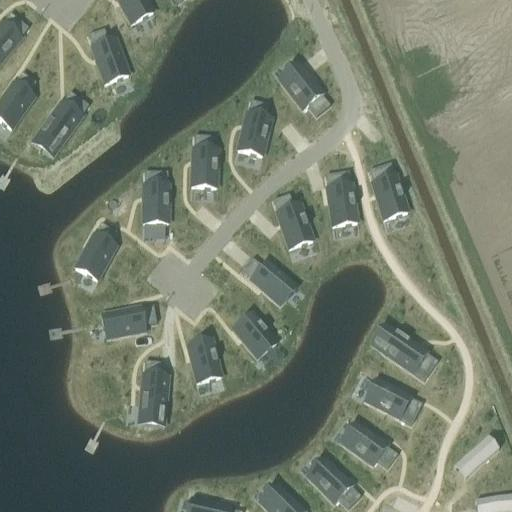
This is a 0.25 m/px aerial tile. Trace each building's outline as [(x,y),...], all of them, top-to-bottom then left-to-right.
[(115,0),(118,5),(131,27),(152,15),(143,0),(115,0)] [(0,26),(0,64),(19,42),(18,41),(27,31),(9,16),(1,27),(0,26)] [(103,32),(87,38),(91,51),(95,64),(104,87),(127,79),(114,43),(107,45),(103,32)] [(297,68),(278,83),(302,113),(307,109),(315,120),(329,109),(320,98),(321,98),(314,89),(311,86),(310,85),(297,68)] [(6,96),(0,103),(0,125),(10,132),(32,101),(27,97),(35,86),(21,76),(13,87),(6,96)] [(32,145),(31,146),(32,147),(50,160),(51,161),(52,159),(58,151),(80,120),(88,109),(69,95),(61,106),(60,106),(53,116),(38,137),(32,145)] [(242,131),(237,154),(261,160),(270,123),(263,121),(266,108),(250,104),(246,117),(243,127),(243,128),(242,131)] [(191,168),(191,191),(215,192),(216,153),(210,153),(210,140),(193,139),(192,153),(191,163),(191,166),(191,168)] [(390,167),(368,174),(372,187),(371,187),(374,197),(375,199),(376,201),(383,224),(406,216),(395,180),(394,180),(390,167)] [(347,175),(324,179),(327,192),(326,192),(328,203),(328,205),(328,208),(332,230),(356,226),(350,188),(349,188),(347,175)] [(142,203),(142,228),(167,228),(167,189),(166,189),(166,176),(143,176),(143,189),(142,189),(142,200),(142,201),(142,203)] [(288,198),(272,204),(276,216),(276,217),(279,227),(280,228),(280,230),(288,253),(311,245),(299,209),(292,211),(288,198)] [(84,255),(74,272),(83,276),(95,284),(114,250),(108,247),(115,235),(100,227),(93,238),(86,250),(85,252),(84,255)] [(164,229),(142,229),(142,243),(164,243),(164,229)] [(251,261),(240,274),(250,283),(249,284),(257,291),(259,292),(261,294),(278,309),(294,291),(265,265),(261,270),(251,261)] [(121,314),(101,318),(105,342),(143,335),(142,329),(155,326),(152,309),(139,312),(139,311),(126,313),(125,314),(123,314),(121,314)] [(251,317),(232,333),(238,341),(240,342),(241,344),(256,363),(275,347),(251,317)] [(372,348),(371,349),(372,350),(381,355),(412,377),(424,384),(437,365),(426,357),(417,350),(414,349),(413,348),(394,335),(386,330),(385,329),(384,330),(372,348)] [(210,344),(186,350),(189,359),(189,362),(190,365),(196,387),(219,381),(210,344)] [(138,426),(138,428),(139,428),(161,430),(162,430),(162,428),(163,418),(167,380),(160,379),(161,366),(144,364),(143,378),(142,378),(141,388),(141,391),(141,392),(140,408),(139,416),(138,426)] [(375,384),(364,405),(398,423),(398,422),(410,428),(421,408),(409,402),(409,401),(395,394),(393,393),(375,384)] [(355,427),(341,447),(372,469),(376,464),(386,472),(397,458),(386,450),(386,449),(376,442),(373,440),(371,438),(355,427)] [(458,466),(452,471),(454,473),(459,468),(464,472),(468,477),(462,482),(464,484),(497,453),(486,441),(458,466)] [(323,463),(306,480),(333,507),(338,503),(348,511),(360,500),(350,490),(351,490),(344,484),(342,481),(340,479),(323,463)] [(276,489),(258,506),(264,511),(299,511),(296,508),(293,506),(292,505),(276,489)] [(511,511),(511,499),(481,504),(474,505),(474,507),(481,506),(482,511),(511,511)]
